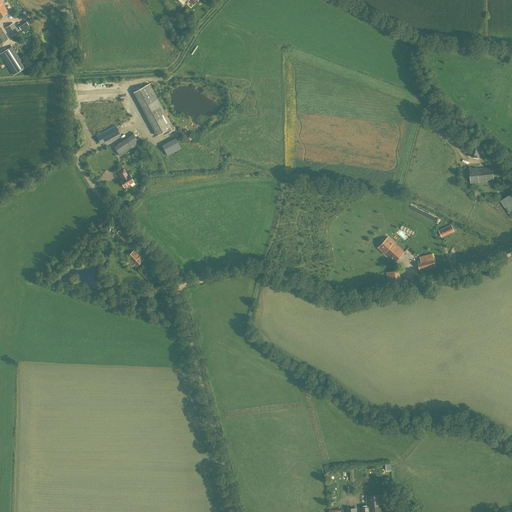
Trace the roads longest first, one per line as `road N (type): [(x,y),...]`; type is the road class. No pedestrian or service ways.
road 1 (unclassified): [(235,511),(173,282),(73,155),(66,0)]
road 2 (track): [(184,285),(258,269),(354,298),(472,271),(511,253)]
road 3 (unclassified): [(336,0),(416,41),(511,53)]
road 4 (track): [(278,52),(154,79)]
